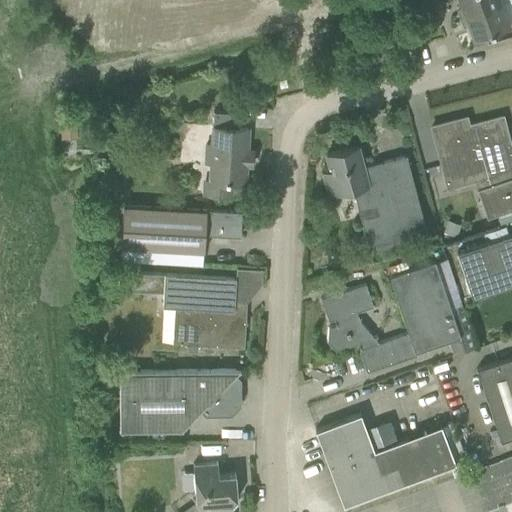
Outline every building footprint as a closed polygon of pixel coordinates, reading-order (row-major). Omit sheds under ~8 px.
[(501,2),(499,0),(459,0),(462,7),(458,8),(460,12),(457,13),(459,18),(501,2)] [(473,38),(509,24),(501,2),(459,18),(461,23),(463,22),(465,26),(468,25),(473,38)] [(289,62),(300,59),(297,47),(286,50),(289,62)] [(206,143),(205,162),(210,162),(209,180),(212,180),(211,194),(231,195),(231,181),(245,182),(246,163),(252,164),(252,162),(250,162),(251,152),(252,152),(252,151),(245,151),(247,128),(238,127),(239,112),(213,111),(212,126),(211,144),(206,143)] [(431,126),(437,145),(443,171),(489,158),(511,152),(509,144),(501,116),(459,128),(456,119),(431,126)] [(511,143),(509,144),(511,152),(489,158),(492,173),(484,176),(487,185),(477,188),(486,217),(511,208),(511,143)] [(369,251),(427,235),(406,154),(380,161),(382,168),(364,173),(357,145),(326,153),(331,171),(323,173),(329,194),(352,188),(369,251)] [(123,204),(121,246),(143,247),(175,249),(183,250),(203,251),(204,234),(228,235),(240,236),(241,211),(205,209),(185,208),(123,204)] [(511,284),(511,233),(456,252),(472,298),(511,284)] [(453,315),(434,260),(389,275),(408,332),(378,342),(359,348),(358,348),(366,371),(416,354),(415,350),(448,339),(453,355),(475,347),(464,311),(453,315)] [(234,300),(235,277),(164,273),(120,271),(118,295),(120,295),(120,289),(163,291),(162,305),(174,306),(172,342),(243,347),(246,301),(234,300)] [(372,306),(366,283),(320,298),(328,321),(334,319),(335,324),(327,327),(326,340),(335,350),(357,342),(359,348),(378,342),(376,335),(372,336),(371,333),(360,321),(357,310),(372,306)] [(511,361),(508,358),(476,369),(500,441),(511,436),(511,361)] [(240,370),(240,369),(119,370),(119,429),(181,429),(200,410),(205,414),(231,414),(240,404),(240,378),(235,374),(239,370),(240,370)] [(454,463),(440,424),(373,449),(360,413),(315,429),(343,504),(454,463)] [(511,498),(511,466),(508,456),(470,470),(485,509),(511,498)] [(218,474),(217,462),(192,463),(194,490),(190,493),(195,501),(179,511),(232,511),(232,506),(237,498),(233,493),(236,489),(235,472),(218,474)]
